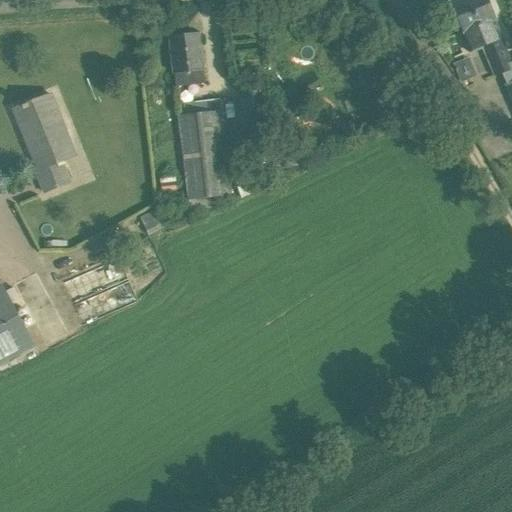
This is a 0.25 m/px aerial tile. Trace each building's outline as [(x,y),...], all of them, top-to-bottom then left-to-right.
[(452,0),(454,2),(450,4),(462,32),(459,33),(468,53),(477,49),(482,54),(493,79),(502,75),(511,70),(511,65),(511,62),(498,32),(497,32),(492,21),(494,20),(484,0),(452,0)] [(199,36),(168,39),(171,75),(173,75),(174,87),(204,84),(199,36)] [(511,65),(511,70),(502,75),(511,101),(511,61),(511,62),(511,65)] [(259,90),(239,94),(246,135),(266,131),(259,90)] [(51,96),(18,109),(29,137),(27,138),(40,171),(38,172),(46,193),(72,183),(64,162),(78,157),(68,133),(66,134),(51,96)] [(219,113),(176,118),(184,202),(228,197),(219,113)] [(161,207),(140,218),(149,235),(170,224),(161,207)] [(93,324),(147,302),(140,282),(134,284),(126,264),(101,274),(76,284),(93,324)] [(0,364),(33,347),(1,286),(0,287),(0,364)] [(57,331),(64,344),(84,335),(78,321),(57,331)]
